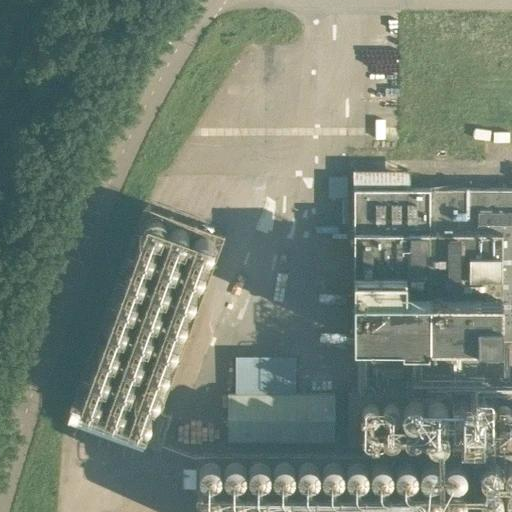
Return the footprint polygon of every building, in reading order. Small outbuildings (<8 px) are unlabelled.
[(409,343),(409,188),(409,170),(355,170),(355,339),(379,339),(379,351),(403,351),(403,343),(409,343)] [(348,174),(329,174),(329,195),(348,195),(348,174)] [(511,188),(409,188),(409,343),(429,343),(428,338),(511,338),(511,188)] [(82,409),(148,430),(214,229),(147,208),(82,409)] [(228,440),(334,440),(335,393),(228,393),(228,440)]
